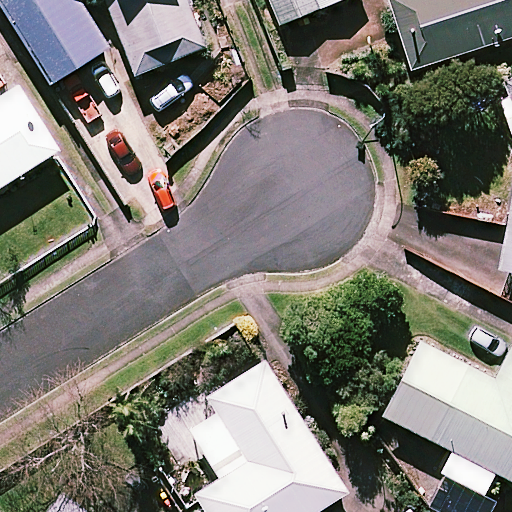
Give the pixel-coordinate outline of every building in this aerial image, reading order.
[(107,48),(77,0),(0,0),(0,1),(51,83),(107,48)] [(121,0),(109,5),(136,74),(203,47),(184,0),(121,0)] [(338,0),(269,0),(279,24),(338,0)] [(511,0),(386,0),(405,60),(511,26),(511,0)] [(510,140),(511,139),(511,185),(497,269),(511,270),(511,76),(501,82),(506,97),(497,100),(510,140)] [(0,186),(58,151),(18,87),(0,98),(0,186)] [(495,378),(420,339),(382,413),(511,478),(511,346),(495,378)] [(311,511),(346,490),(262,357),(178,411),(219,476),(195,492),(207,511),(311,511)] [(86,511),(64,495),(50,511),(86,511)]
